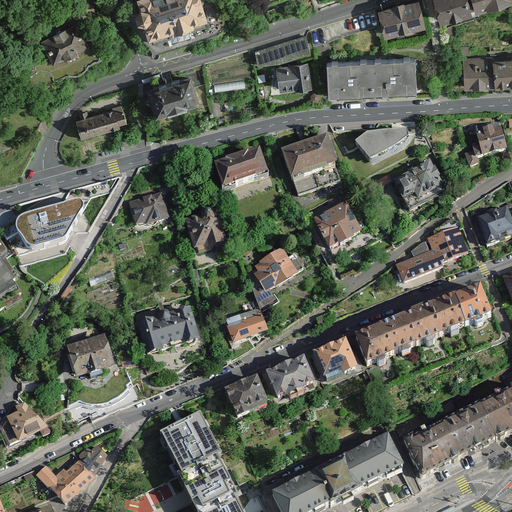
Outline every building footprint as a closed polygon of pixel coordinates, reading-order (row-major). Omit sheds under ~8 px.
[(144,0),(137,3),(153,45),(209,25),(199,0),(144,0)] [(415,0),(379,9),(386,39),(428,28),(421,0),(415,0)] [(467,0),(433,0),(439,24),(471,16),(467,0)] [(511,0),(473,0),(476,10),(511,0)] [(42,47),(56,72),(92,53),(78,28),(42,47)] [(262,63),(313,46),(309,33),(258,50),(262,63)] [(464,59),(464,85),(490,84),(489,58),(464,59)] [(511,58),(495,60),(497,88),(511,86),(511,58)] [(416,59),(326,62),(327,95),(381,93),(417,92),(416,59)] [(275,66),(278,94),(313,90),(310,63),(275,66)] [(147,90),(154,118),(200,106),(193,79),(147,90)] [(127,106),(80,116),(84,135),(131,125),(127,106)] [(501,126),(477,134),(481,146),(472,149),(474,155),(466,158),(470,169),(480,166),(477,158),(483,156),(508,147),(501,126)] [(465,128),(346,134),(369,176),(429,153),(465,128)] [(332,138),(279,155),(290,186),(342,169),(332,138)] [(260,154),(213,169),(222,195),(268,180),(260,154)] [(432,160),(391,181),(408,213),(449,192),(432,160)] [(164,194),(129,203),(137,233),(171,224),(164,194)] [(77,203),(24,216),(18,220),(15,224),(15,229),(27,250),(30,251),(32,252),(36,252),(65,244),(85,212),(85,207),(83,203),(80,203),(77,203)] [(348,205),(314,224),(332,257),(366,238),(348,205)] [(511,215),(510,209),(478,220),(488,250),(511,241),(511,215)] [(219,214),(186,222),(195,257),(227,249),(219,214)] [(433,254),(396,269),(403,288),(471,260),(459,230),(428,242),(433,254)] [(299,277),(282,250),(249,270),(265,298),(299,277)] [(1,263),(0,263),(0,301),(17,291),(1,263)] [(472,289),(354,338),(369,374),(487,326),(472,289)] [(192,309),(136,326),(146,360),(202,344),(192,309)] [(260,310),(225,321),(233,346),(268,335),(260,310)] [(105,338),(65,351),(75,382),(115,369),(105,338)] [(347,344),(314,356),(326,387),(359,375),(347,344)] [(302,361),(268,374),(278,398),(311,385),(302,361)] [(259,379),(225,392),(235,418),(269,405),(259,379)] [(511,390),(403,443),(421,478),(445,467),(479,450),(511,434),(511,390)] [(20,413),(10,419),(24,445),(55,428),(37,397),(17,408),(20,413)] [(197,421),(160,438),(195,511),(265,511),(259,498),(246,504),(239,507),(223,474),(197,421)] [(294,486),(271,497),(278,511),(315,511),(403,468),(389,439),(366,450),(331,468),(294,486)] [(47,466),(38,476),(68,505),(92,481),(106,457),(96,448),(92,452),(89,449),(81,457),(84,460),(71,474),(66,469),(58,477),(47,466)]
